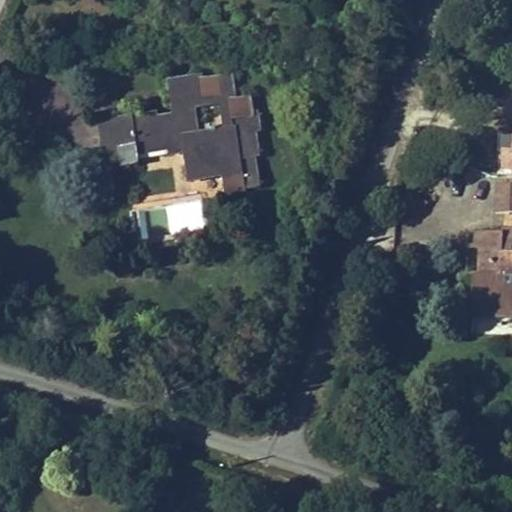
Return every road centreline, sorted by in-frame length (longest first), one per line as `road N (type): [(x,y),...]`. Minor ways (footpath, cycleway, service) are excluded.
road 1 (residential): [(431,0),(301,407),(273,443)]
road 2 (residential): [(273,443),(230,442),(0,370)]
road 3 (residential): [(273,443),(451,511)]
